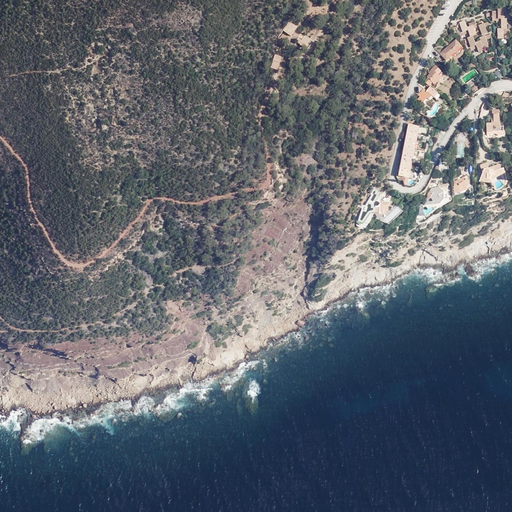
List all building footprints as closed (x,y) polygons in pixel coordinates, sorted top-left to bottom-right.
[(506,13),(506,10),(506,6),(499,6),(499,9),(497,9),(497,11),(492,11),(492,13),(486,13),(486,17),(492,16),(492,21),(496,21),(496,23),(501,23),(501,29),(497,29),(497,39),(503,39),(503,33),(507,33),(507,29),(506,24),(506,22),(506,19),(504,19),(503,13),(506,13)] [(298,27),(290,21),(283,30),(291,36),(298,27)] [(459,23),(462,32),(463,35),(469,33),(470,37),(467,38),(468,42),(470,48),(476,46),(476,48),(478,53),(484,50),(482,47),(488,45),(486,39),(491,38),(490,34),(479,38),(480,41),(475,43),(472,36),(475,35),(473,29),(476,28),(474,22),(468,24),(469,27),(467,28),(464,21),(459,23)] [(485,27),(484,24),(478,26),(481,35),(487,33),(485,27)] [(314,41),(302,32),(296,42),(307,50),(314,41)] [(455,40),(452,42),(455,46),(454,48),(456,51),(460,48),(461,47),(455,40)] [(455,46),(452,42),(439,53),(445,60),(451,56),(453,59),(456,58),(458,57),(461,54),(462,50),(460,48),(456,51),(454,48),(455,46)] [(456,58),(453,59),(454,60),(458,58),(462,55),(464,50),(462,50),(461,54),(458,57),(456,58)] [(270,68),(277,70),(279,63),(280,63),(282,57),(278,56),(275,55),(273,61),(270,68)] [(427,77),(428,78),(432,82),(434,85),(444,76),(435,66),(431,70),(432,72),(429,75),(427,77)] [(476,94),(479,91),(473,84),(470,86),(476,94)] [(436,100),(440,96),(429,87),(426,91),(423,89),(418,96),(419,97),(417,100),(422,104),(426,98),(429,95),(431,96),(436,100)] [(498,110),(491,111),(492,117),(493,117),(493,124),(486,124),(486,135),(503,134),(503,128),(499,128),(498,110)] [(408,125),(398,177),(400,177),(408,179),(418,127),(408,125)] [(499,165),(495,167),(496,169),(488,171),(488,169),(486,164),(480,166),(480,167),(480,168),(480,169),(483,170),(479,180),(490,182),(489,179),(490,178),(491,175),(493,173),(496,178),(497,177),(504,174),(503,169),(501,169),(499,165)] [(407,186),(408,179),(400,177),(399,181),(402,181),(403,186),(407,186)] [(468,183),(464,177),(456,183),(454,183),(453,192),(459,193),(462,191),(465,187),(465,185),(468,183)] [(431,189),(428,193),(426,201),(424,205),(440,203),(443,199),(442,193),(438,188),(431,189)] [(365,206),(358,204),(357,207),(361,208),(356,221),(357,224),(361,225),(364,224),(371,215),(375,214),(385,217),(390,203),(378,201),(381,194),(380,192),(374,189),(370,193),(371,195),(365,206)]
